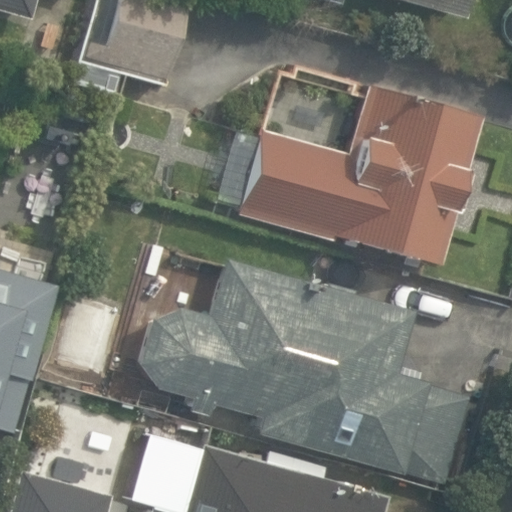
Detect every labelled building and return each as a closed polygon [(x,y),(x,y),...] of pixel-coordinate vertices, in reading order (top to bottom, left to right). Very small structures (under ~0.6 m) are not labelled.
[(0,0),(0,8),(23,14),(26,0),(0,0)] [(91,0),(75,58),(157,81),(179,0),(91,0)] [(97,150),(118,75),(73,62),(67,82),(35,73),(20,127),(97,150)] [(454,160),(468,106),(352,75),(334,144),(248,121),(225,206),(319,231),(321,227),(428,255),(442,201),(448,202),(459,161),(454,160)] [(248,430),(439,482),(464,395),(410,379),(413,369),(388,362),(403,307),(218,256),(202,312),(169,303),(144,316),(132,360),(150,385),(185,394),(181,407),(201,412),(205,400),(253,413),(248,430)] [(0,427),(6,430),(49,284),(0,269),(0,427)] [(143,511),(373,511),(378,493),(196,442),(179,505),(163,500),(161,505),(146,501),(143,511)] [(6,461),(0,487),(0,511),(91,511),(99,484),(6,461)]
